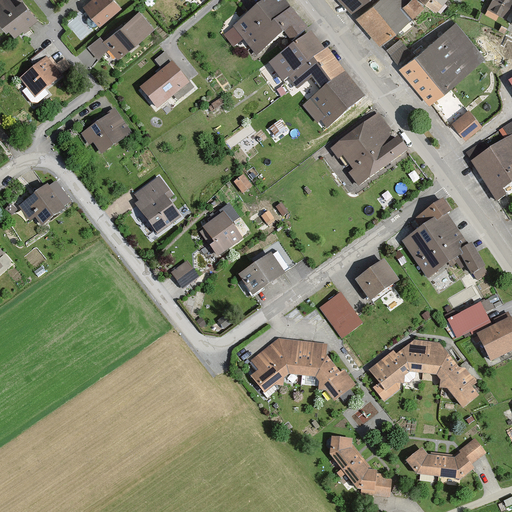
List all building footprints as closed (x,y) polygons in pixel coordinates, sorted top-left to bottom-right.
[(1,0),(0,1),(0,23),(12,39),(36,20),(20,0),(1,0)] [(114,0),(94,0),(84,7),(98,28),(122,11),(114,0)] [(284,0),(248,0),(261,15),(239,32),(262,62),(288,43),(294,50),(312,36),(284,0)] [(339,0),(353,15),(371,0),(339,0)] [(405,0),(388,0),(361,22),(385,50),(400,36),(421,20),(405,0)] [(419,0),(437,15),(449,0),(419,0)] [(511,0),(493,0),(487,12),(506,22),(511,10),(511,0)] [(143,14),(104,44),(119,63),(157,33),(143,14)] [(461,28),(404,70),(426,101),(483,59),(461,28)] [(385,50),(391,56),(404,70),(418,56),(400,36),(385,50)] [(318,41),(275,71),(292,95),(313,81),(324,96),(348,79),(318,41)] [(157,58),(161,65),(171,58),(167,51),(157,58)] [(21,83),(37,102),(63,80),(47,61),(21,83)] [(173,62),(140,88),(158,110),(190,84),(173,62)] [(348,79),(308,109),(327,134),(367,104),(348,79)] [(114,109),(84,135),(103,158),(134,132),(114,109)] [(464,112),(452,126),(473,142),(485,128),(464,112)] [(383,117),(333,152),(360,191),(410,155),(383,117)] [(511,137),(471,162),(494,200),(511,189),(511,137)] [(243,193),(254,185),(245,173),(234,180),(243,193)] [(134,197),(163,239),(189,221),(161,179),(134,197)] [(19,211),(38,234),(68,210),(50,187),(19,211)] [(427,222),(403,240),(431,276),(457,256),(471,274),(482,265),(447,221),(455,214),(441,196),(420,212),(427,222)] [(219,260),(244,244),(225,214),(200,229),(219,260)] [(0,278),(14,267),(0,251),(0,278)] [(240,276),(253,296),(287,274),(274,254),(240,276)] [(189,263),(172,275),(183,292),(201,280),(189,263)] [(372,302),(396,284),(381,264),(357,282),(372,302)] [(338,293),(319,307),(342,339),(361,324),(338,293)] [(481,301),(448,317),(458,339),(476,330),(491,323),(481,301)] [(511,313),(491,323),(476,330),(491,362),(511,352),(511,313)] [(323,381),(339,405),(358,392),(327,344),(276,342),(245,367),(270,401),(293,380),(323,381)] [(414,345),(369,372),(384,393),(410,376),(437,378),(461,408),(480,390),(451,349),(414,345)] [(351,441),(333,439),(331,455),(358,489),(363,490),(362,494),(389,497),(390,482),(381,481),(382,476),(376,475),(376,473),(368,472),(350,450),(351,441)] [(427,457),(422,451),(408,462),(418,474),(460,480),(473,469),(471,465),(485,454),(475,441),(461,452),(463,454),(455,460),(427,457)]
